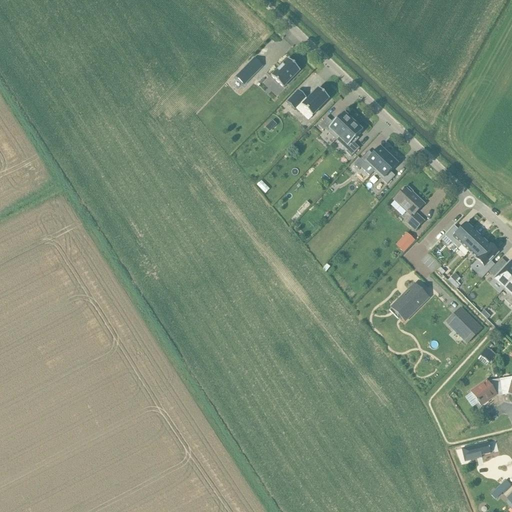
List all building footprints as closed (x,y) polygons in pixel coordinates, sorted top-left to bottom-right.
[(253,57),(235,75),(244,84),(262,66),(253,57)] [(299,70),(288,59),(271,76),(283,88),(299,70)] [(298,90),(286,102),(294,110),(300,104),(302,106),(312,116),(328,99),(328,100),(329,99),(318,89),(307,100),(306,98),(298,90)] [(326,128),(337,138),(354,121),(348,116),(347,117),(344,113),(333,124),(331,123),(331,122),(326,117),(318,126),(323,131),(326,128)] [(354,121),(337,138),(349,149),(346,152),(351,157),(359,148),(354,144),(353,144),(352,143),(363,131),(362,131),(358,127),(359,126),(354,121)] [(359,159),(354,165),(359,170),(365,164),(366,162),(375,171),(390,155),(384,150),(383,151),(380,148),(373,155),(368,151),(360,160),(359,159)] [(390,155),(375,171),(384,179),(382,180),(387,185),(395,176),(390,172),(398,164),(394,161),(395,160),(390,155)] [(406,222),(415,230),(424,221),(415,213),(424,204),(416,196),(414,197),(405,188),(394,200),(411,217),(406,222)] [(480,236),(489,245),(495,239),(499,244),(505,239),(485,217),(475,226),(482,234),(480,236)] [(454,227),(445,236),(458,249),(461,245),(474,232),(466,224),(459,231),(454,227)] [(469,252),(482,239),(474,232),(461,245),(469,252)] [(407,234),(400,241),(408,248),(414,241),(407,234)] [(489,245),(482,239),(469,252),(476,259),(489,246),(489,245)] [(476,259),(484,267),(498,253),(489,245),(489,246),(476,259)] [(511,264),(510,263),(494,280),(504,289),(504,290),(511,281),(511,264)] [(494,277),(500,271),(495,266),(489,272),(494,277)] [(415,285),(394,305),(408,319),(428,298),(415,285)] [(460,309),(446,323),(467,344),(481,330),(460,309)] [(481,314),(486,319),(489,316),(483,311),(481,314)] [(480,356),(489,363),(496,355),(491,351),(494,347),(489,344),(480,356)] [(508,393),(511,394),(511,376),(500,379),(503,392),(509,391),(508,393)] [(471,392),(481,406),(497,395),(495,393),(503,392),(500,379),(487,381),(486,380),(471,392)] [(478,461),(492,457),(489,444),(475,447),(478,461)] [(490,494),(496,501),(504,494),(502,492),(510,485),(505,480),(503,481),(500,478),(507,472),(502,467),(495,474),(499,478),(492,485),(496,489),(490,494)]
